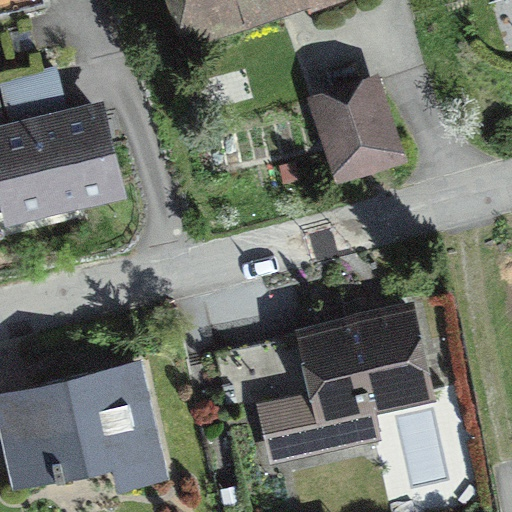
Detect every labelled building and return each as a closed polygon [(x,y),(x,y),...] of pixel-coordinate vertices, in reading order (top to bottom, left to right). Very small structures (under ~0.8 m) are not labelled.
[(0,0),(0,9),(39,0),(0,0)] [(254,0),(185,0),(193,21),(254,0)] [(0,204),(10,202),(12,208),(114,183),(96,109),(67,117),(55,68),(1,81),(13,130),(0,132),(0,204)] [(328,101),(347,158),(391,143),(372,86),(328,101)] [(427,390),(408,307),(216,350),(228,407),(316,388),(320,404),(364,394),(366,404),(427,390)] [(116,480),(161,470),(138,367),(0,397),(0,403),(16,475),(110,454),(116,480)]
